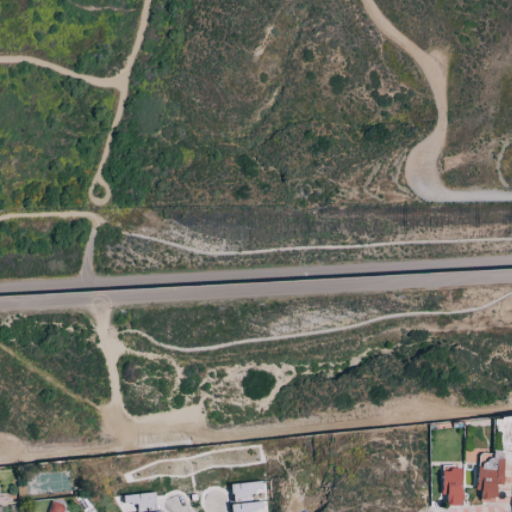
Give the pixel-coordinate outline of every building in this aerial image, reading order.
[(435,423),(464,420),(464,427),(436,431),(435,423)] [(493,458),(492,458),(491,458),(490,459),(488,460),(488,461),(487,462),(486,462),(485,463),(484,464),(483,465),(483,466),(483,467),(479,467),(480,457),(482,455),(484,454),(494,454),(493,458)] [(506,459),(505,483),(498,484),(497,497),(495,497),(490,497),(490,499),(481,499),(482,490),(476,490),(477,482),(478,482),(479,467),(483,467),(483,470),(492,470),(497,470),(498,458),(506,459)] [(498,458),(497,470),(492,470),(483,470),(483,467),(483,466),(483,465),(484,464),(485,463),(486,462),(487,462),(488,461),(488,460),(490,459),(491,458),(492,458),(493,458),(494,458),(498,458)] [(455,468),(462,468),(462,489),(463,489),(463,494),(464,494),(464,500),(461,500),(460,500),(460,502),(456,502),(456,503),(447,503),(447,495),(443,495),(443,471),(449,472),(450,470),(451,470),(451,468),(455,468)] [(474,469),(474,486),(466,486),(466,470),(466,469),(474,469)] [(73,492),(32,497),(29,475),(71,470),(73,492)] [(28,487),(19,488),(19,481),(28,480),(28,487)] [(264,481),(230,485),(232,504),(266,500),(264,481)] [(28,487),(29,500),(29,503),(20,504),(19,488),(28,487)] [(461,500),(462,506),(447,508),(447,503),(456,503),(456,502),(460,502),(460,500),(461,500)] [(50,511),(54,502),(64,506),(65,510),(64,511),(50,511)]
